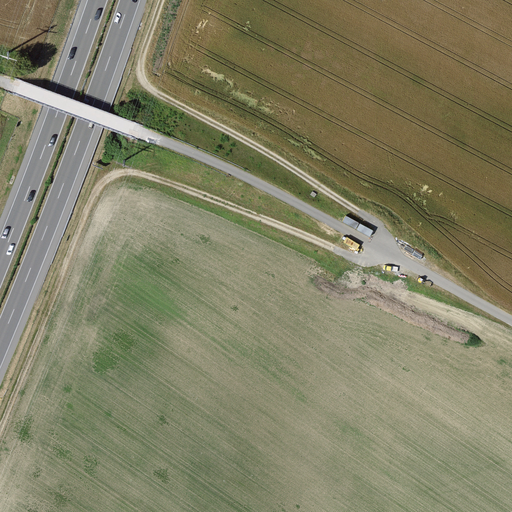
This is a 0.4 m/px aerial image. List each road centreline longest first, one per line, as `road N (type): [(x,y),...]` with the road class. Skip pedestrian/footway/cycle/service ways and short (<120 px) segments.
road 1 (track): [(0,430),(104,180),(141,173),(363,260),(383,250),(384,239),(358,211)]
road 2 (unclassified): [(0,81),(233,171),(511,320)]
road 3 (motorway): [(0,343),(129,0)]
road 4 (track): [(161,0),(141,64),(151,88),(358,211)]
road 5 (motorway): [(97,0),(0,262)]
